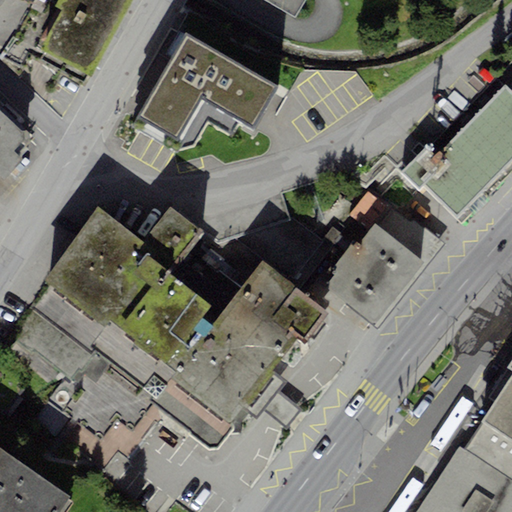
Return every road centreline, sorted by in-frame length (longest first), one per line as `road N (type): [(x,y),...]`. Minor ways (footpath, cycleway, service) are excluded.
road 1 (residential): [(511,16),(360,128),(278,165),(162,187),(109,172),(75,146)]
road 2 (secondary): [(282,511),(511,228)]
road 3 (residential): [(159,0),(75,146)]
road 4 (residential): [(75,146),(0,263)]
